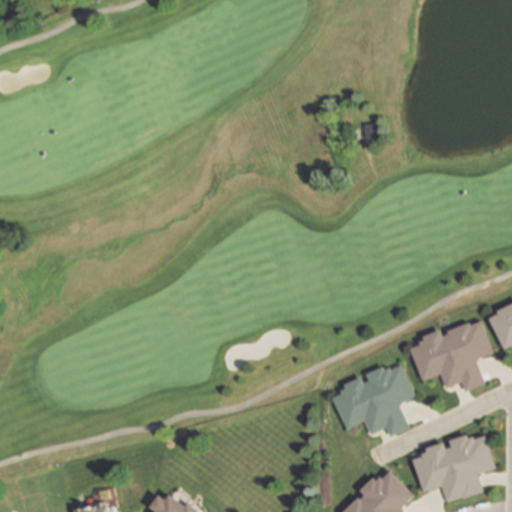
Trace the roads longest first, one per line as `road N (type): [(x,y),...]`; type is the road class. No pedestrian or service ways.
road 1 (residential): [(378,454),(511,390)]
road 2 (residential): [(511,511),(511,390)]
